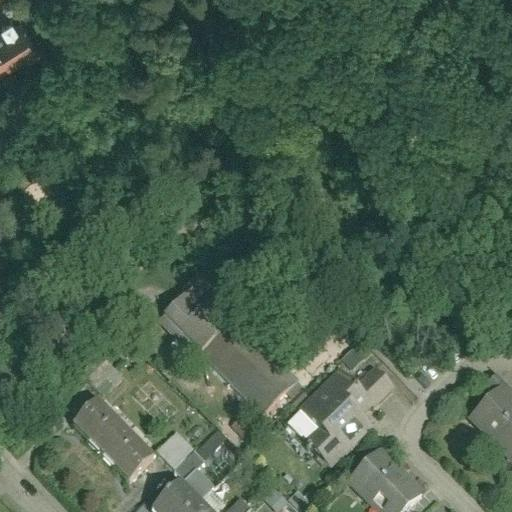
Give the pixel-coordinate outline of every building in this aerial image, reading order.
[(0,65),(34,50),(22,24),(0,34),(0,65)] [(262,211),(153,251),(116,295),(264,442),(373,349),(262,211)] [(0,332),(19,314),(4,299),(0,302),(0,332)] [(84,384),(96,401),(121,384),(109,366),(84,384)] [(339,390),(304,421),(338,459),(373,428),(339,390)] [(473,424),(511,463),(511,413),(498,399),(473,424)] [(97,406),(73,430),(101,458),(125,434),(97,406)] [(125,434),(101,458),(130,487),(154,463),(125,434)] [(351,487),(374,511),(412,511),(422,503),(379,459),(351,487)] [(190,511),(172,493),(151,511),(190,511)] [(244,511),(237,503),(227,511),(244,511)]
